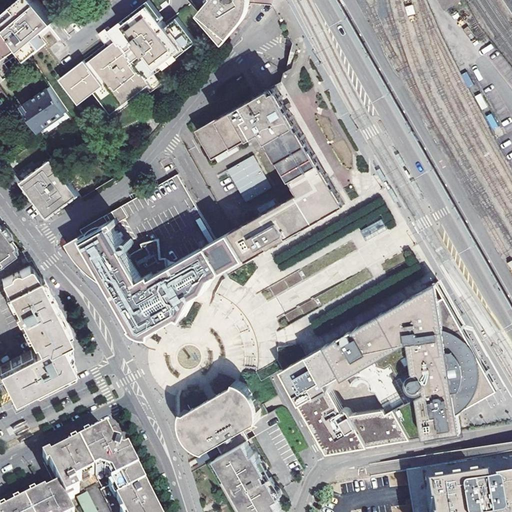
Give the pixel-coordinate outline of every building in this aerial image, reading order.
[(18,0),(3,14),(0,16),(0,17),(28,56),(43,43),(36,34),(56,18),(55,17),(39,0),(18,0)] [(79,5),(84,12),(94,5),(90,0),(78,0),(55,17),(56,18),(57,21),(79,5)] [(214,0),(206,19),(223,39),(239,21),(244,15),(248,9),(250,5),(251,2),(250,0),(214,0)] [(437,0),(443,10),(460,2),(458,0),(437,0)] [(88,62),(120,106),(149,83),(143,77),(149,73),(181,48),(184,51),(196,42),(176,17),(165,26),(148,4),(109,34),(115,41),(88,62)] [(57,21),(63,27),(84,12),(79,5),(57,21)] [(0,74),(3,79),(30,60),(28,56),(0,17),(0,74)] [(322,57),(278,82),(284,94),(289,103),(295,100),(351,199),(385,180),(390,178),(322,58),(322,57)] [(93,92),(110,114),(120,106),(88,62),(87,63),(84,59),(59,78),(78,103),(93,92)] [(156,82),(149,73),(143,77),(149,83),(151,86),(156,82)] [(278,82),(197,127),(213,156),(266,127),(285,161),(282,162),(286,169),(289,167),(296,180),(293,182),(297,189),(300,187),(301,189),(233,228),(251,259),(352,200),(351,199),(295,100),(289,103),(284,94),(278,82)] [(49,87),(22,107),(39,132),(43,128),(46,132),(48,130),(49,132),(69,118),(66,113),(67,112),(49,87)] [(253,153),(227,168),(246,201),(272,186),(253,153)] [(52,158),(21,182),(37,203),(48,219),(79,196),(52,158)] [(215,239),(178,175),(149,192),(144,195),(82,230),(85,235),(77,240),(69,244),(74,253),(77,258),(82,263),(88,269),(92,273),(97,277),(103,281),(108,284),(114,287),(128,312),(136,308),(140,314),(143,319),(134,323),(138,330),(141,332),(143,333),(146,334),(150,334),(154,334),(156,334),(156,330),(159,328),(181,316),(187,319),(199,297),(210,291),(218,276),(251,259),(233,228),(226,232),(215,239)] [(381,219),(360,231),(364,239),(386,227),(381,219)] [(0,222),(0,261),(19,248),(0,222)] [(386,227),(364,239),(366,241),(387,229),(386,227)] [(76,367),(77,366),(71,354),(69,355),(67,356),(64,350),(61,345),(63,344),(69,340),(72,339),(49,294),(46,288),(39,276),(34,279),(28,266),(1,281),(7,293),(15,309),(12,311),(17,320),(20,319),(29,336),(32,342),(34,341),(38,348),(1,368),(4,375),(16,398),(76,367)] [(486,347),(445,275),(442,277),(438,278),(441,283),(500,383),(473,400),(471,385),(458,387),(462,410),(413,436),(511,417),(511,401),(504,380),(505,379),(486,347)] [(441,283),(438,278),(427,285),(322,346),(285,368),(331,450),(351,447),(366,438),(369,444),(384,441),(396,434),(399,439),(413,436),(462,410),(458,387),(471,385),(473,400),(500,383),(441,283)] [(7,293),(4,295),(12,311),(15,309),(7,293)] [(136,308),(128,312),(134,323),(143,319),(140,314),(136,308)] [(17,320),(26,338),(29,336),(20,319),(17,320)] [(71,354),(69,340),(63,344),(61,345),(64,350),(67,356),(69,355),(71,354)] [(188,401),(181,401),(182,414),(183,415),(197,440),(197,443),(208,449),(220,442),(222,445),(225,451),(226,453),(248,441),(251,439),(244,428),(262,418),(262,405),(260,405),(246,381),(247,379),(237,371),(232,375),(188,401)] [(143,487),(145,485),(125,447),(119,445),(114,444),(107,430),(99,434),(80,444),(99,482),(98,483),(102,489),(101,490),(111,511),(155,511),(146,492),(143,487)] [(366,438),(351,447),(369,444),(366,438)] [(256,453),(248,441),(226,453),(219,457),(237,489),(240,488),(244,494),(240,495),(247,507),(247,511),(284,511),(285,511),(278,499),(283,496),(272,477),(269,479),(266,473),(269,471),(258,452),(256,453)] [(74,511),(69,501),(68,498),(74,495),(80,491),(76,483),(94,474),(98,483),(99,482),(80,444),(47,461),(54,476),(58,483),(45,490),(44,488),(0,509),(0,511),(74,511)] [(199,457),(202,463),(225,451),(222,445),(199,457)] [(511,511),(511,484),(493,488),(494,490),(487,491),(486,485),(426,494),(428,511),(511,511)] [(158,511),(145,485),(143,487),(146,492),(155,511),(158,511)] [(97,511),(88,493),(77,499),(83,511),(97,511)]
